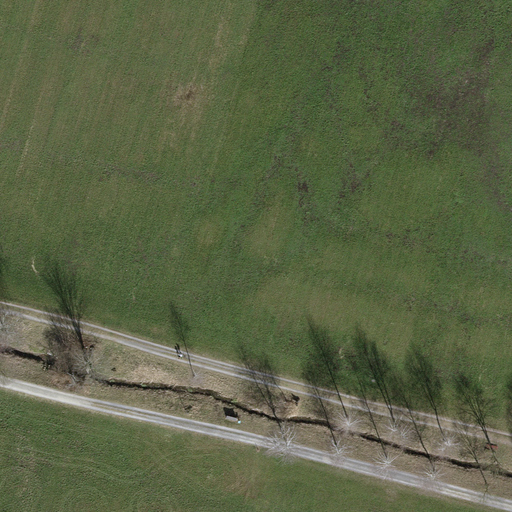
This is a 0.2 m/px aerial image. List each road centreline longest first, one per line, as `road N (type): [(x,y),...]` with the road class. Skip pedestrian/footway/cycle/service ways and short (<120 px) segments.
road 1 (track): [(0,308),(511,441)]
road 2 (track): [(511,506),(0,382)]
